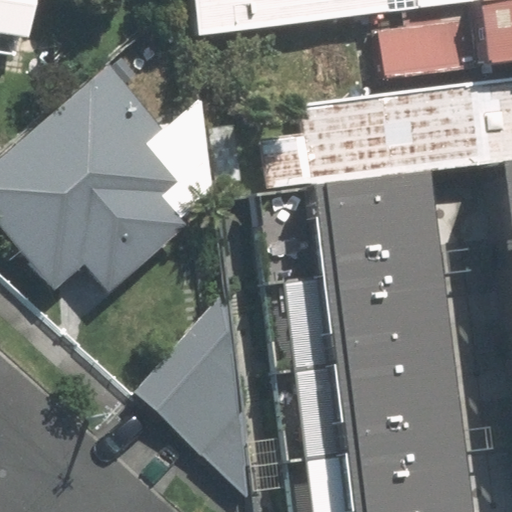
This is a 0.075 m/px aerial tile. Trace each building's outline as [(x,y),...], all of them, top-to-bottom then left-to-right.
[(0,0),(0,39),(12,41),(18,0),(0,0)] [(511,0),(180,0),(186,39),(363,16),(373,93),(287,106),(289,134),(251,138),(257,191),(274,189),(395,176),(460,169),(511,163),(511,0)] [(163,180),(132,143),(150,128),(95,65),(0,146),(0,251),(38,296),(69,269),(94,299),(176,229),(146,195),(163,180)] [(511,163),(460,169),(503,505),(511,504),(511,163)] [(434,511),(395,176),(274,189),(314,511),(434,511)]
